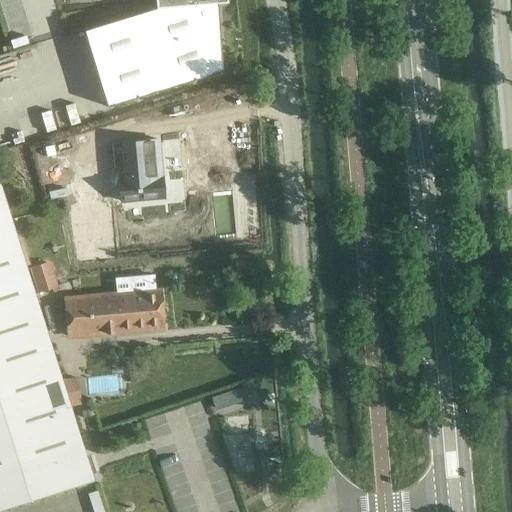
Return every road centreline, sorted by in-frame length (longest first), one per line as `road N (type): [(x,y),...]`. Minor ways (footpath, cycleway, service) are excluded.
road 1 (unclassified): [(321,511),(275,0)]
road 2 (tertiary): [(454,496),(411,0)]
road 3 (unclassified): [(511,134),(501,0)]
